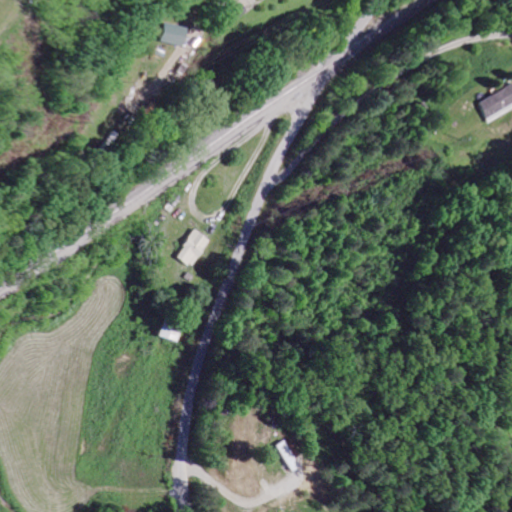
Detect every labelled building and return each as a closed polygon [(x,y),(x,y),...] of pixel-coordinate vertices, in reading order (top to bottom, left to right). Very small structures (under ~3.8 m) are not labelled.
[(149,41),(172,47),(177,29),(155,22),(149,41)] [(482,122),(511,107),(511,92),(508,83),(472,100),(482,122)] [(175,257),(192,268),(211,241),(193,229),(175,257)] [(177,342),(183,322),(163,316),(157,337),(177,342)] [(268,445),(284,472),(293,467),(277,440),(268,445)]
